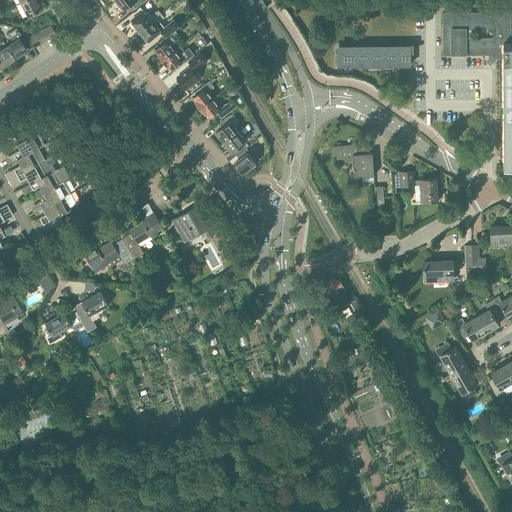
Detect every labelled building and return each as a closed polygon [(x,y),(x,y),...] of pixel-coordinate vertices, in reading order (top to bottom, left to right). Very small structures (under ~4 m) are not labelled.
[(40,9),(34,0),(23,0),(20,2),(27,16),(40,9)] [(116,0),(123,11),(134,3),(137,7),(145,0),(116,0)] [(140,31),(153,21),(156,18),(161,14),(159,10),(153,14),(150,17),(145,11),(132,22),(140,31)] [(489,58),(487,60),(492,64),(497,59),(504,59),(504,72),(504,164),(511,164),(511,11),(443,12),(443,56),(484,55),(487,55),(489,55),(489,58)] [(165,18),(161,14),(156,18),(153,21),(140,31),(148,41),(153,37),(154,38),(160,34),(159,32),(161,31),(166,37),(174,31),(180,26),(174,20),(171,22),(164,28),(160,22),(165,18)] [(46,28),(51,38),(56,35),(51,25),(46,28)] [(6,46),(14,58),(27,49),(19,38),(22,36),(16,27),(8,32),(14,41),(6,46)] [(40,31),(45,41),(51,38),(46,28),(40,31)] [(163,60),(176,50),(169,41),(178,34),(175,30),(175,31),(174,31),(166,37),(166,38),(165,38),(167,41),(155,50),(163,60)] [(35,34),(40,43),(45,41),(40,31),(35,34)] [(40,43),(35,34),(29,37),(34,47),(40,43)] [(0,50),(0,63),(1,66),(14,58),(6,46),(0,50)] [(176,50),(163,60),(170,69),(182,60),(184,62),(195,54),(194,54),(193,52),(189,47),(181,54),(178,50),(176,51),(176,50)] [(337,48),(337,65),(408,64),(411,64),(411,47),(337,48)] [(192,67),(185,72),(178,79),(185,89),(199,78),(194,71),(195,70),(195,71),(208,61),(200,52),(188,61),(192,67)] [(201,108),(213,98),(209,92),(215,87),(212,83),(214,81),(212,78),(198,89),(200,92),(193,98),(201,108)] [(213,98),(201,108),(208,118),(213,114),(214,116),(217,113),(222,118),(243,102),(239,98),(234,101),(234,100),(232,101),(225,104),(221,107),(213,98)] [(216,132),(224,142),(238,132),(233,126),(237,124),(233,119),(236,117),(233,113),(231,115),(230,114),(218,124),(221,128),(216,132)] [(13,153),(16,160),(38,148),(44,144),(38,132),(28,137),(24,130),(14,135),(18,142),(15,144),(19,150),(13,153)] [(151,135),(154,139),(160,135),(157,130),(151,135)] [(238,132),(224,142),(229,148),(228,149),(231,153),(226,157),(229,161),(237,155),(237,156),(247,148),(246,148),(251,145),(250,144),(257,139),(254,137),(248,142),(247,140),(246,141),(245,141),(247,140),(244,137),(243,138),(238,132)] [(67,133),(62,136),(65,141),(70,138),(67,133)] [(357,147),(357,144),(333,146),(333,156),(336,156),(337,162),(353,161),(354,177),(374,176),(372,153),(369,153),(368,146),(357,147)] [(38,148),(16,160),(19,165),(13,169),(16,175),(45,160),(44,159),(38,148)] [(249,152),(247,148),(237,156),(240,159),(234,163),(243,175),(250,169),(250,170),(256,166),(255,165),(257,163),(248,152),(249,152)] [(51,156),(44,159),(45,160),(16,175),(19,181),(26,178),(29,184),(57,169),(58,168),(51,156)] [(38,187),(42,193),(64,181),(57,169),(29,184),(32,190),(38,187)] [(401,172),(401,176),(395,176),(395,187),(420,185),(421,201),(438,200),(436,178),(420,180),(414,180),(413,171),(401,172)] [(39,202),(42,208),(70,193),(64,181),(42,193),(45,199),(39,202)] [(378,208),(385,208),(383,186),(374,187),(374,191),(377,191),(377,195),(378,208)] [(59,215),(69,210),(71,215),(86,207),(82,200),(76,203),(70,193),(42,208),(45,214),(39,217),(46,230),(62,221),(59,215)] [(185,241),(199,233),(202,238),(207,236),(208,237),(217,232),(208,216),(203,219),(195,206),(172,219),(185,241)] [(123,238),(134,258),(143,253),(138,243),(150,236),(151,238),(158,234),(157,232),(163,228),(154,212),(141,220),(142,222),(129,230),(131,233),(123,238)] [(511,225),(491,226),(491,245),(511,243),(511,225)] [(125,264),(134,258),(123,238),(113,244),(111,240),(98,249),(97,246),(91,250),(102,268),(108,264),(107,262),(119,254),(125,264)] [(474,266),(473,245),(465,245),(466,266),(474,266)] [(424,261),(425,282),(454,280),(453,260),(424,261)] [(46,275),(38,280),(47,295),(52,285),(46,275)] [(333,300),(336,297),(342,308),(349,304),(343,293),(346,292),(339,279),(335,282),(333,277),(323,283),(324,284),(320,286),(326,296),(329,294),(333,300)] [(93,320),(90,315),(109,304),(101,291),(82,302),(81,303),(84,308),(77,312),(84,325),(93,320)] [(0,336),(8,331),(4,324),(17,317),(24,314),(13,295),(7,298),(8,301),(0,305),(0,336)] [(499,296),(492,300),(502,317),(507,314),(509,318),(511,315),(511,295),(502,301),(499,296)] [(488,310),(477,316),(486,332),(499,325),(496,320),(502,317),(492,300),(485,304),(488,310)] [(52,335),(47,337),(47,339),(49,343),(51,344),(62,338),(62,336),(60,331),(71,325),(75,331),(84,325),(77,312),(74,307),(45,322),(52,335)] [(451,312),(448,307),(443,311),(446,315),(451,312)] [(438,310),(431,314),(438,326),(445,322),(438,310)] [(477,316),(465,323),(462,317),(454,322),(464,338),(470,335),(472,340),(486,332),(477,316)] [(441,356),(451,374),(466,365),(456,346),(451,349),(448,342),(435,349),(439,357),(441,356)] [(18,367),(24,364),(26,363),(21,355),(13,360),(18,367)] [(477,384),(466,365),(451,374),(461,393),(460,393),(464,401),(477,393),(473,386),(477,384)] [(511,381),(511,377),(505,365),(491,373),(494,378),(488,381),(497,398),(505,393),(502,387),(511,381)] [(478,431),(472,435),(475,440),(481,437),(478,431)] [(502,465),(511,481),(511,454),(510,451),(496,458),(501,465),(502,465)]
